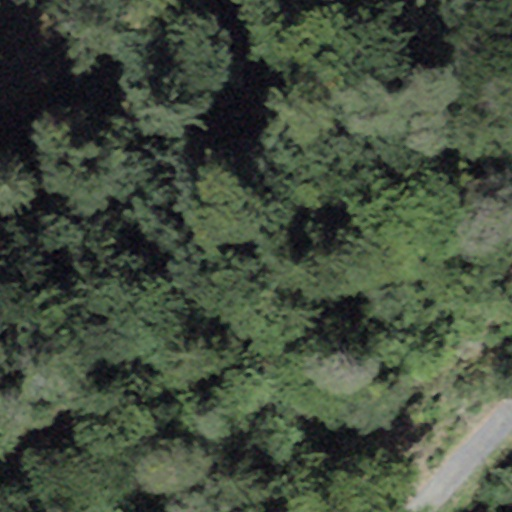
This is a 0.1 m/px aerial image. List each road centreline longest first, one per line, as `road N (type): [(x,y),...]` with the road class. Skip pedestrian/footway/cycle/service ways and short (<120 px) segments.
road 1 (track): [(511,405),(406,511)]
road 2 (track): [(0,72),(115,0)]
